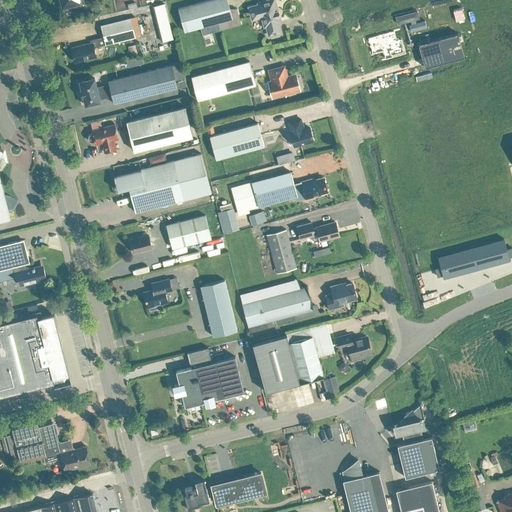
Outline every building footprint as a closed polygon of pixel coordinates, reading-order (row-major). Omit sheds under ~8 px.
[(227,0),(206,0),(178,8),(184,31),(200,27),(202,34),(219,29),(241,23),(237,8),(230,10),(227,0)] [(277,10),(273,0),(266,0),(258,2),(258,4),(249,7),(252,19),(262,16),(264,26),(266,25),(269,35),(280,31),(278,22),(280,21),(278,16),(279,16),(277,10)] [(356,0),(360,13),(382,7),(380,1),(381,1),(380,0),(356,0)] [(154,4),(163,40),(174,37),(165,1),(154,4)] [(419,18),(417,11),(396,16),(398,23),(411,20),(412,23),(409,24),(410,31),(426,27),(425,20),(415,23),(414,19),(419,18)] [(75,61),(96,56),(94,47),(105,44),(135,37),(130,17),(100,25),(103,36),(90,40),(90,42),(71,47),(75,61)] [(389,25),(363,32),(367,49),(378,46),(380,54),(401,49),(397,34),(391,35),(389,25)] [(414,50),(416,49),(419,61),(459,50),(452,26),(425,33),(425,32),(410,35),(414,50)] [(128,65),(144,62),(142,55),(127,58),(128,65)] [(249,60),(191,76),(197,99),(255,84),(249,60)] [(171,63),(107,79),(114,103),(177,88),(171,63)] [(288,75),(285,64),(267,69),(270,79),(267,80),(272,98),(301,90),(296,72),(288,75)] [(101,101),(97,86),(95,76),(78,80),(80,89),(79,89),(81,97),(82,97),(84,105),(101,101)] [(134,150),(192,135),(185,106),(126,121),(134,150)] [(303,128),(300,118),(288,121),(291,131),(290,132),(294,145),(313,140),(309,126),(303,128)] [(216,158),(264,145),(257,122),(209,135),(216,158)] [(116,149),(113,139),(118,138),(114,124),(92,129),(93,132),(91,133),(89,134),(88,137),(88,139),(90,141),(93,141),(95,141),(95,144),(102,142),(104,151),(116,149)] [(0,148),(0,220),(10,218),(8,208),(14,198),(6,193),(4,194),(0,175),(0,155),(3,150),(0,148)] [(166,151),(158,153),(160,161),(168,159),(166,151)] [(211,192),(201,153),(140,168),(141,169),(114,176),(117,190),(129,187),(135,211),(211,192)] [(294,183),(290,171),(231,187),(238,215),(249,212),(248,208),(296,194),(297,197),(305,197),(306,198),(319,194),(319,193),(327,191),(326,188),(328,186),(327,183),(325,182),(323,176),(309,180),(309,179),(301,181),(294,183)] [(233,207),(218,211),(223,231),(238,228),(233,207)] [(258,212),(249,215),(252,225),(261,222),(258,212)] [(172,247),(211,238),(205,214),(166,224),(172,247)] [(312,221),(296,225),(299,239),(311,236),(311,235),(313,241),(319,240),(339,234),(335,221),(316,227),(313,228),(312,221)] [(277,272),(296,267),(286,228),(266,234),(277,272)] [(133,252),(151,247),(148,234),(130,239),(133,252)] [(31,267),(29,262),(23,239),(0,244),(0,280),(15,277),(15,279),(20,277),(22,284),(44,279),(41,265),(31,267)] [(436,267),(430,269),(432,276),(438,275),(439,278),(504,260),(504,257),(509,255),(507,248),(501,249),(499,239),(433,256),(436,267)] [(147,307),(167,301),(165,291),(179,287),(176,276),(151,282),(153,289),(143,291),(147,307)] [(213,335),(237,329),(224,279),(200,285),(213,335)] [(356,298),(352,282),(340,285),(339,283),(330,285),(332,293),(325,294),(329,309),(343,305),(342,301),(356,298)] [(312,305),(307,285),(241,302),(249,332),(276,324),(275,318),(294,313),(296,319),(319,313),(315,304),(312,305)] [(0,396),(62,380),(61,376),(68,374),(60,339),(60,340),(53,315),(37,319),(36,314),(0,322),(0,396)] [(318,356),(334,351),(326,323),(286,333),(299,381),(323,375),(318,356)] [(299,381),(286,333),(252,342),(265,391),(299,381)] [(352,340),(350,333),(337,337),(340,347),(348,345),(352,361),(362,359),(360,355),(371,352),(367,336),(352,340)] [(211,361),(208,346),(187,352),(191,366),(176,370),(179,383),(174,384),(176,394),(181,393),(184,406),(203,401),(215,398),(243,391),(235,356),(211,361)] [(336,374),(324,377),(328,393),(341,390),(336,374)] [(424,418),(420,402),(420,403),(420,404),(412,410),(412,409),(399,421),(399,423),(394,425),(396,434),(402,433),(404,443),(397,444),(405,476),(439,468),(431,436),(423,438),(420,428),(424,427),(422,419),(424,418)] [(14,433),(6,435),(11,454),(12,460),(20,457),(21,461),(43,455),(45,461),(62,457),(65,470),(90,464),(85,445),(73,448),(71,438),(61,441),(58,439),(56,433),(58,432),(55,422),(53,423),(38,427),(36,417),(12,423),(14,433)] [(439,433),(436,420),(429,421),(431,428),(432,428),(434,434),(439,433)] [(345,479),(343,479),(350,511),(388,511),(379,470),(362,475),(358,459),(343,471),(345,479)] [(265,491),(261,472),(226,480),(211,484),(212,485),(212,486),(206,488),(204,478),(194,481),(195,485),(185,487),(186,493),(184,493),(184,492),(183,492),(187,508),(202,505),(202,504),(201,504),(200,502),(209,500),(208,497),(214,496),(216,503),(265,491)] [(478,484),(475,472),(465,475),(475,511),(486,508),(479,484),(478,484)] [(439,511),(432,480),(396,489),(401,511),(439,511)] [(511,511),(511,492),(503,496),(504,498),(496,501),(500,511),(511,511)] [(97,511),(92,493),(15,511),(97,511)]
